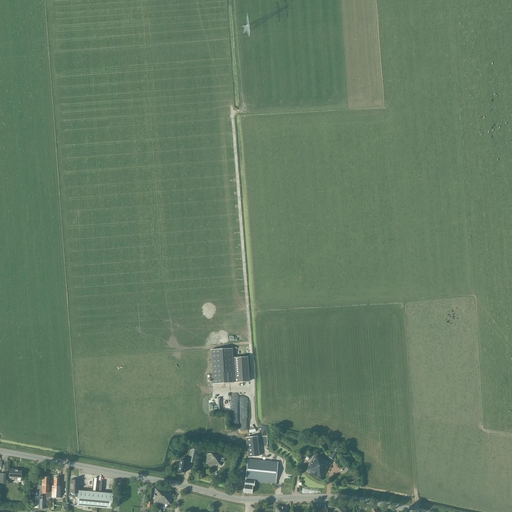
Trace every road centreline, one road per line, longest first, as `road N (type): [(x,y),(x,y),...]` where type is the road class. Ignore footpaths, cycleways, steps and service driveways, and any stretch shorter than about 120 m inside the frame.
road 1 (unclassified): [(422,511),(338,497),(248,500),(0,451)]
road 2 (track): [(232,112),(252,417),(264,452),(282,461),(276,499)]
road 3 (track): [(231,106),(241,111),(235,0)]
